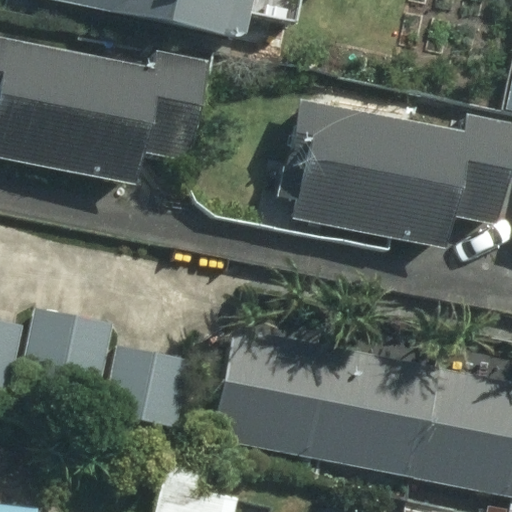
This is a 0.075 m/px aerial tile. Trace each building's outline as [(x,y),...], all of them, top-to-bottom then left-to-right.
[(55,0),(281,46),(288,14),(245,5),(246,0),(55,0)] [(379,0),(450,15),(453,0),(379,0)] [(0,158),(127,182),(135,151),(184,159),(202,59),(151,49),(149,64),(0,36),(0,158)] [(511,49),(500,108),(511,109),(511,49)] [(287,216),(438,245),(443,215),(491,223),(510,121),(463,111),(460,128),(292,96),(272,197),(290,201),(287,216)] [(27,306),(16,372),(91,387),(103,321),(27,306)] [(13,325),(0,322),(0,387),(2,388),(13,325)] [(309,458),(331,347),(230,327),(208,438),(309,458)] [(185,358),(110,343),(98,405),(174,420),(185,358)] [(409,477),(431,366),(331,347),(309,458),(409,477)] [(510,497),(511,485),(511,381),(431,366),(409,477),(510,497)] [(229,511),(237,476),(163,458),(151,511),(229,511)] [(0,511),(25,511),(26,506),(0,502),(0,511)]
